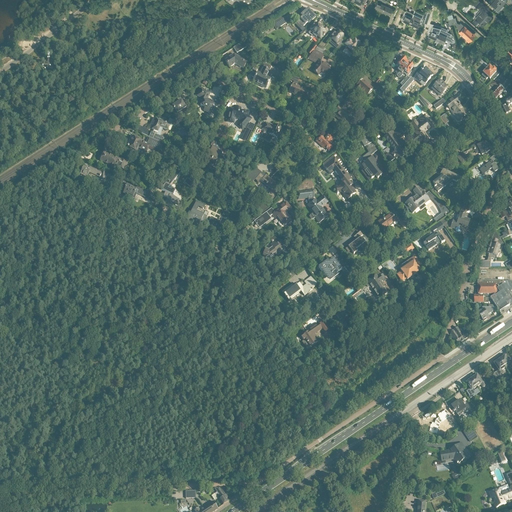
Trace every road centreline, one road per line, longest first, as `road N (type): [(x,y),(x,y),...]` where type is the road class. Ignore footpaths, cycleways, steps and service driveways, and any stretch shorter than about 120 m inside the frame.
road 1 (residential): [(70,155),(202,74),(308,121),(385,33)]
road 2 (residential): [(276,279),(487,117)]
road 3 (track): [(260,482),(0,499)]
road 4 (primary): [(446,367),(233,511)]
road 5 (residential): [(300,367),(311,368),(447,274),(465,277)]
road 6 (residential): [(104,199),(276,279)]
road 7 (primary): [(257,511),(409,407)]
road 8 (residential): [(371,404),(260,482)]
road 9 (primary): [(409,407),(511,337)]
